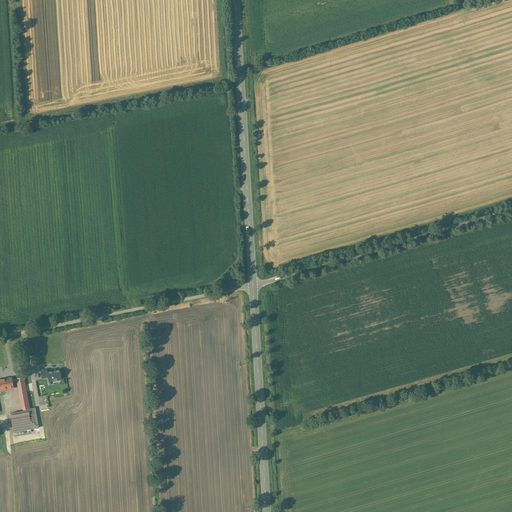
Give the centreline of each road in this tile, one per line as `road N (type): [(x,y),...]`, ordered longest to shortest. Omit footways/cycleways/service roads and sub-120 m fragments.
road 1 (secondary): [(252,286),(235,0)]
road 2 (unclassified): [(511,210),(252,286)]
road 3 (unclassified): [(0,337),(252,286)]
road 4 (secondary): [(266,511),(252,286)]
